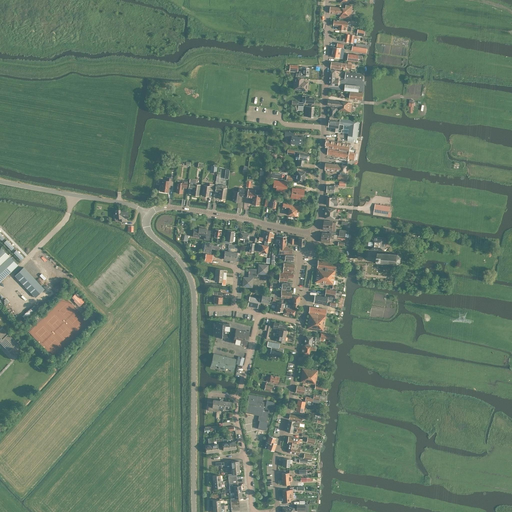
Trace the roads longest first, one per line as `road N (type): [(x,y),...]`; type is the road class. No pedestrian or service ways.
road 1 (tertiary): [(194,511),(193,289),(177,257),(147,230),(148,213)]
road 2 (unclassified): [(276,511),(274,457),(300,322)]
road 3 (tertiary): [(314,232),(181,208),(148,213)]
road 4 (unclassified): [(148,213),(0,181)]
road 5 (tertiary): [(323,126),(327,0)]
